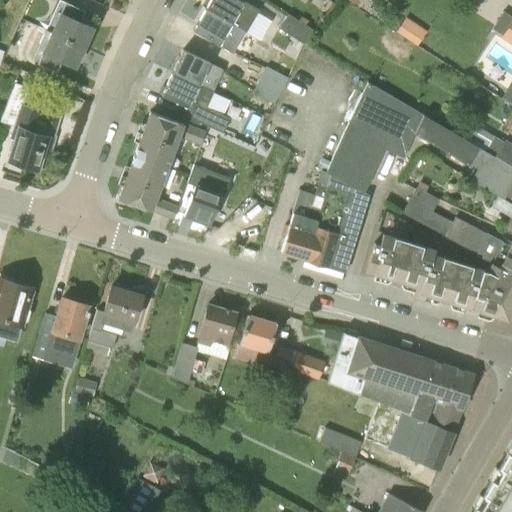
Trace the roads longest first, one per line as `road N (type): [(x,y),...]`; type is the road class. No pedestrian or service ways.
road 1 (tertiary): [(511,355),(71,225)]
road 2 (residential): [(71,225),(98,134),(159,0)]
road 3 (secondary): [(439,511),(511,393)]
